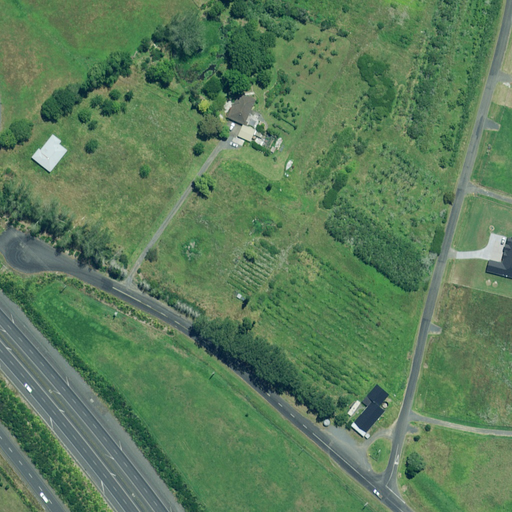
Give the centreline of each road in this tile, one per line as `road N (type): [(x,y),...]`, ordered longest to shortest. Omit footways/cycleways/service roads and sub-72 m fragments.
road 1 (residential): [(380,492),(393,468),(509,9)]
road 2 (unclassified): [(380,492),(232,363),(130,295),(26,250)]
road 3 (motorway): [(0,318),(156,511)]
road 4 (motorway): [(136,511),(0,344)]
